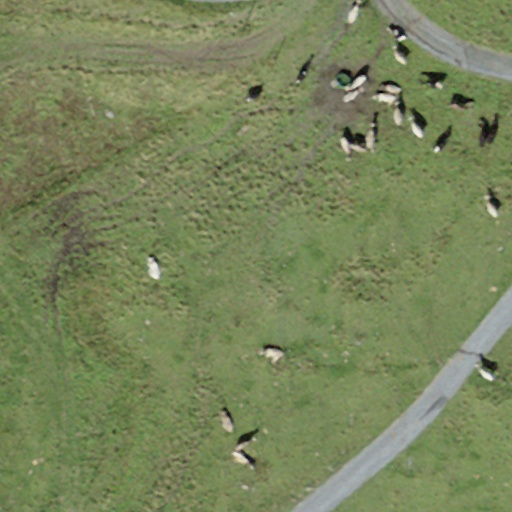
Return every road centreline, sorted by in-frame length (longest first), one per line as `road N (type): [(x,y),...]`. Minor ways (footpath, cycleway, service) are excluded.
road 1 (track): [(511,309),(447,390),(302,511)]
road 2 (track): [(55,511),(55,400),(39,339),(0,288)]
road 3 (track): [(375,0),(426,46),(511,74)]
